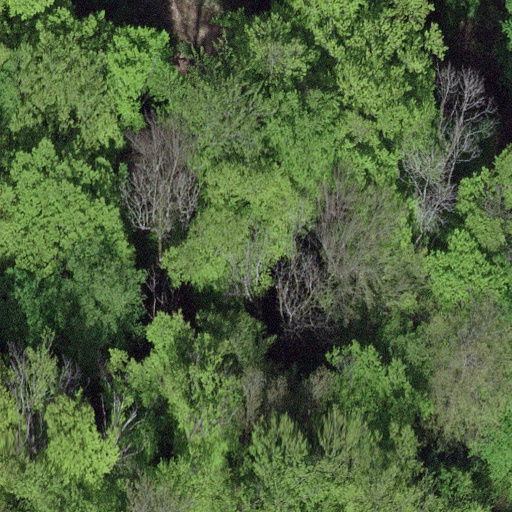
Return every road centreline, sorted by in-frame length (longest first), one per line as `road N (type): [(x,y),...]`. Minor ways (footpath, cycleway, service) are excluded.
road 1 (track): [(170,0),(286,90),(412,150),(511,213)]
road 2 (track): [(286,90),(22,0)]
